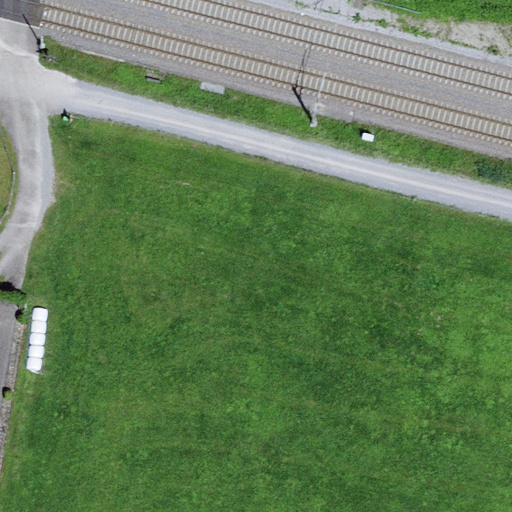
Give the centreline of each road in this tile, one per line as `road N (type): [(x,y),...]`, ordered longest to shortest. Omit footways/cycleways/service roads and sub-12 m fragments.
road 1 (track): [(0,87),(511,204)]
road 2 (unclassified): [(17,0),(34,170),(26,221)]
